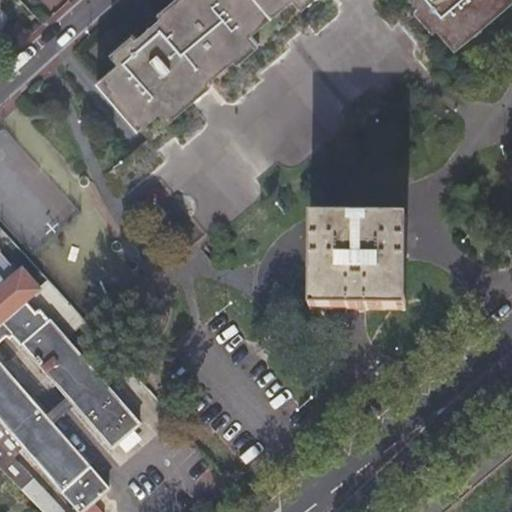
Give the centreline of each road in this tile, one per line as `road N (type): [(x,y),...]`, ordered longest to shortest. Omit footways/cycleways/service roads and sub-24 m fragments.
road 1 (secondary): [(511,337),(311,511)]
road 2 (secondary): [(353,511),(511,370)]
road 3 (residential): [(0,94),(106,0)]
